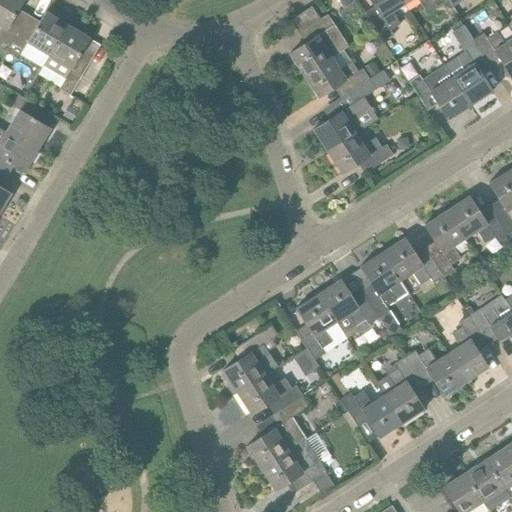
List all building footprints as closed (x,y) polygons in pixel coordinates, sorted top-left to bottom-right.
[(0,43),(10,49),(12,45),(31,15),(20,9),(24,0),(0,0),(0,28),(0,29),(0,43)] [(369,0),(378,15),(368,22),(382,43),(393,36),(390,32),(400,25),(393,14),(405,6),(400,0),(369,0)] [(437,8),(447,1),(446,0),(400,0),(405,6),(414,0),(417,0),(424,10),(434,3),(437,8)] [(27,44),(48,57),(69,24),(46,11),(41,21),(31,15),(12,45),(23,51),(27,44)] [(303,77),(332,58),(348,48),(327,16),(306,29),(312,39),(289,55),(303,77)] [(65,79),(77,87),(96,53),(85,47),(91,37),(69,24),(48,57),(43,66),(65,79)] [(451,78),(469,107),(492,93),(476,69),(487,62),(473,41),(463,26),(452,33),(465,53),(455,59),(463,71),(451,78)] [(511,80),(511,79),(511,39),(503,45),(496,33),(486,39),(483,34),(473,41),(487,62),(497,56),(511,80)] [(341,84),(348,94),(369,80),(362,70),(358,73),(351,62),(339,70),(332,58),(303,77),(317,99),(341,84)] [(369,80),(348,94),(354,104),(389,82),(382,72),(369,80)] [(447,121),(469,107),(451,78),(439,86),(432,74),(422,81),(419,76),(408,83),(422,104),(432,97),(447,121)] [(77,87),(65,79),(58,90),(59,91),(66,94),(71,97),(77,87)] [(5,133),(37,151),(50,129),(34,120),(40,109),(19,96),(12,107),(18,111),(5,133)] [(327,153),(356,134),(348,122),(359,115),(353,105),(312,131),(327,153)] [(0,173),(1,174),(7,178),(13,167),(23,174),(37,151),(5,133),(0,141),(0,173)] [(372,170),(393,156),(386,145),(381,148),(375,138),(363,146),(356,134),(327,153),(341,175),(365,160),(372,170)] [(494,215),(507,236),(511,233),(511,172),(510,170),(488,184),(504,208),(494,215)] [(0,212),(11,194),(0,187),(0,176),(1,174),(0,173),(0,212)] [(497,243),(507,236),(494,215),(484,221),(468,198),(446,212),(465,240),(477,232),(484,244),(494,238),(497,243)] [(429,257),(443,277),(453,271),(450,266),(460,260),(458,256),(470,248),(465,240),(446,212),(424,226),(439,250),(429,257)] [(433,284),(443,277),(429,257),(419,263),(404,239),(382,253),(400,282),(413,274),(420,286),(430,279),(433,284)] [(365,298),(379,319),(389,312),(386,308),(396,301),(389,290),(400,282),(382,253),(360,268),(375,292),(365,298)] [(369,325),(379,319),(365,298),(355,304),(340,281),(318,295),(336,324),(348,316),(356,327),(366,321),(369,325)] [(301,340),(315,360),(325,354),(322,349),(332,343),(324,332),(336,324),(318,295),(296,309),(311,333),(301,340)] [(501,296),(511,313),(511,310),(502,295),(501,296)] [(508,355),(511,352),(511,313),(501,296),(479,310),(475,303),(466,309),(470,316),(468,317),(482,338),(492,331),(508,355)] [(447,354),(466,383),(488,368),(472,344),(482,338),(468,317),(458,323),(462,329),(452,335),(459,346),(447,354)] [(237,393),(278,367),(268,352),(276,347),(271,340),(278,336),(271,325),(240,346),(246,356),(222,371),(237,393)] [(443,397),(466,383),(447,354),(435,362),(428,350),(418,357),(415,352),(405,359),(418,380),(428,373),(443,397)] [(383,396),(401,424),(423,410),(408,386),(418,380),(405,359),(394,366),(397,370),(387,376),(395,388),(383,396)] [(281,410),(302,397),(296,386),(291,390),(285,380),(273,387),(266,376),(278,368),(278,367),(237,393),(251,416),(275,400),(281,410)] [(379,439),(401,424),(383,396),(372,403),(364,391),(363,392),(359,387),(340,400),(347,412),(353,422),(364,415),(379,439)] [(260,470),(306,440),(307,439),(293,418),(309,407),(302,397),(281,410),(271,417),(278,427),(246,448),(260,470)] [(306,440),(260,470),(275,492),(292,481),(298,491),(327,472),(306,440)] [(504,488),(511,483),(511,453),(507,446),(486,460),(504,488)] [(510,498),(504,488),(486,460),(464,474),(489,511),(510,498)] [(488,511),(489,511),(464,474),(443,488),(458,511),(488,511)]
